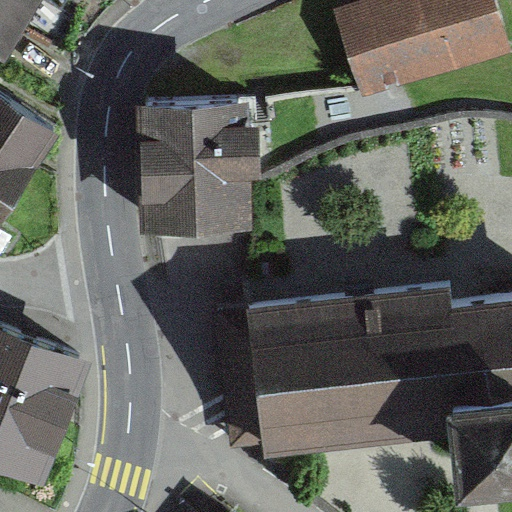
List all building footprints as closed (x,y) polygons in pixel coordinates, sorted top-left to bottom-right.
[(0,0),(0,49),(14,57),(45,0),(0,0)] [(354,0),(343,4),(371,90),(509,46),(494,0),(354,0)] [(150,217),(245,215),(244,158),(257,158),(256,108),(241,109),(241,83),(147,85),(150,217)] [(0,238),(66,131),(0,90),(0,238)] [(511,277),(252,303),(266,436),(454,417),(459,466),(511,460),(511,277)] [(0,440),(40,455),(81,341),(0,311),(0,440)] [(255,511),(243,500),(231,511),(255,511)]
